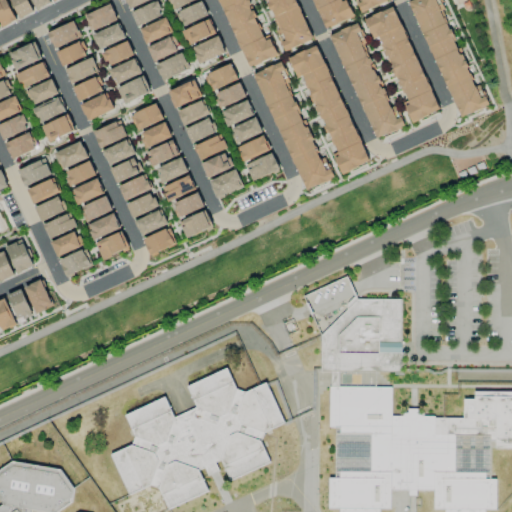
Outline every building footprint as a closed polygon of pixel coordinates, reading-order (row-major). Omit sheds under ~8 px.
[(6,0),(0,0),(0,23),(2,27),(16,20),(6,0)] [(11,0),(17,18),(32,13),(27,0),(11,0)] [(31,0),(35,9),(50,3),(49,0),(31,0)] [(149,0),(125,0),(130,9),(149,0)] [(163,15),(156,0),(131,12),(138,27),(163,15)] [(168,0),(173,10),(194,0),(168,0)] [(218,0),(245,68),(277,56),(270,38),(263,41),(246,0),(218,0)] [(311,39),(294,0),(265,0),(283,40),(280,42),(284,50),(311,39)] [(311,0),(323,29),(348,19),(340,0),(311,0)] [(387,1),(386,0),(357,0),(355,1),(360,12),(387,1)] [(488,106),(480,84),(472,87),(443,9),(440,0),(411,0),(455,118),(488,106)] [(208,16),(203,2),(177,11),(182,26),(208,16)] [(84,15),(91,31),(117,20),(111,4),(84,15)] [(439,110),(393,6),(364,19),(373,39),(378,37),(406,101),(402,103),(411,123),(439,110)] [(172,33),(165,18),(139,29),(145,44),(172,33)] [(54,48),(81,37),(74,21),(47,32),(54,48)] [(182,30),(188,45),(211,35),(205,21),(182,30)] [(125,38),(119,23),(92,35),(99,50),(125,38)] [(330,35),(375,139),(404,126),(400,117),(395,119),(363,44),(366,43),(357,23),(330,35)] [(191,48),(199,64),(225,52),(218,36),(191,48)] [(153,61),(177,52),(171,37),(147,46),(153,61)] [(56,51),(62,66),(86,56),(80,42),(56,51)] [(107,65),(133,56),(128,42),(102,51),(107,65)] [(38,62),(33,44),(8,52),(14,69),(38,62)] [(369,161),(316,45),(288,57),(297,78),(301,76),(336,152),(332,154),(341,174),(369,161)] [(187,72),(182,54),(156,63),(161,80),(187,72)] [(70,82),(98,73),(93,58),(65,68),(70,82)] [(141,73),(134,58),(108,70),(115,85),(141,73)] [(16,74),(22,88),(49,77),(43,62),(16,74)] [(302,191),(334,179),(325,157),(318,160),(288,82),(289,82),(281,62),(256,72),(302,191)] [(204,75),(211,91),(237,80),(231,64),(204,75)] [(102,91),(96,77),(73,87),(79,101),(102,91)] [(117,87),(123,103),(149,94),(143,77),(117,87)] [(58,93),(52,79),(25,90),(31,105),(58,93)] [(174,107),(200,99),(194,81),(168,90),(174,107)] [(0,98),(10,96),(5,82),(0,83),(0,98)] [(246,97),(239,82),(214,94),(220,108),(246,97)] [(81,103),(87,120),(113,111),(107,94),(81,103)] [(0,119),(21,112),(15,97),(0,102),(0,119)] [(65,111),(58,97),(32,109),(39,123),(65,111)] [(220,112),(227,127),(254,115),(247,100),(220,112)] [(208,116),(204,101),(178,109),(183,124),(208,116)] [(136,131),(163,119),(156,103),(130,115),(136,131)] [(28,129),(22,115),(0,123),(0,133),(2,139),(28,129)] [(47,142),(72,134),(67,117),(42,124),(47,142)] [(236,143),(262,133),(256,118),(230,127),(236,143)] [(191,143),(215,133),(209,119),(185,128),(191,143)] [(125,137),(118,121),(93,132),(100,148),(125,137)] [(171,138),(166,123),(139,132),(144,147),(171,138)] [(36,149),(29,132),(5,143),(12,159),(36,149)] [(194,145),(199,160),(225,150),(220,135),(194,145)] [(237,146),(242,161),(269,152),(264,137),(237,146)] [(61,170),(88,158),(80,141),(54,153),(61,170)] [(107,164),(134,156),(129,141),(102,149),(107,164)] [(174,157),(168,142),(145,152),(152,167),(174,157)] [(245,164),(252,181),(279,170),(272,153),(245,164)] [(228,154),(202,161),(206,177),(232,170),(228,154)] [(188,172),(181,157),(155,169),(162,184),(188,172)] [(25,186),(50,175),(43,159),(18,170),(25,186)] [(137,174),(131,160),(110,169),(116,183),(137,174)] [(65,170),(69,185),(95,177),(90,162),(65,170)] [(209,180),(216,198),(243,187),(236,169),(209,180)] [(0,191),(8,188),(1,170),(0,170),(0,191)] [(161,188),(168,202),(195,190),(188,175),(161,188)] [(150,191),(145,176),(119,184),(124,199),(150,191)] [(27,189),(33,204),(59,193),(52,178),(27,189)] [(70,190),(77,205),(103,193),(97,179),(70,190)] [(159,208),(154,193),(126,202),(131,217),(159,208)] [(172,202),(177,217),(203,208),(198,193),(172,202)] [(86,222),(112,211),(106,196),(80,207),(86,222)] [(34,207),(40,221),(64,211),(58,197),(34,207)] [(135,220),(140,235),(166,226),(161,211),(135,220)] [(179,220),(185,238),(210,229),(204,212),(179,220)] [(43,224),(49,239),(75,227),(69,213),(43,224)] [(87,225),(93,239),(119,229),(114,214),(87,225)] [(143,238),(149,254),(175,245),(169,228),(143,238)] [(81,247),(74,231),(50,242),(57,257),(81,247)] [(103,260),(127,249),(119,232),(95,242),(103,260)] [(33,268),(23,240),(7,246),(16,274),(33,268)] [(0,251),(0,280),(13,276),(4,250),(0,251)] [(64,275),(89,268),(85,251),(59,257),(64,275)] [(25,286),(34,312),(51,307),(42,280),(25,286)] [(7,295),(18,321),(32,314),(21,289),(7,295)] [(0,299),(0,330),(15,326),(6,298),(0,299)] [(331,511),(379,511),(379,509),(391,509),(390,492),(433,491),(433,511),(484,511),(484,510),(493,510),(491,445),(511,444),(511,392),(462,394),(462,415),(406,415),(406,416),(391,416),(390,387),(375,388),(375,372),(401,371),(400,307),(319,308),(320,372),(332,371),(333,387),(329,387),(331,511)] [(270,464),(258,433),(283,424),(267,382),(237,394),(227,369),(186,384),(195,408),(173,417),(165,398),(124,414),(135,444),(111,453),(127,495),(157,483),(166,508),(209,492),(203,476),(222,469),(226,480),(270,464)] [(54,511),(73,502),(64,468),(11,463),(0,468),(0,511),(54,511)]
